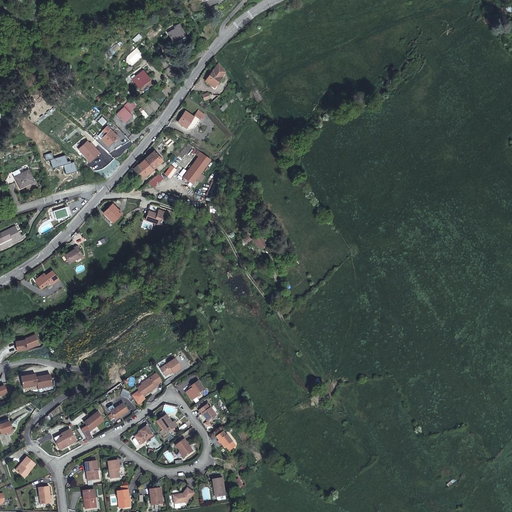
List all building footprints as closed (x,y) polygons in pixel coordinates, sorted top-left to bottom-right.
[(185,35),(179,24),(167,31),(173,42),(185,35)] [(222,76),(226,71),(220,63),(214,70),(206,81),(215,87),(223,77),(222,76)] [(144,71),(133,79),(139,87),(150,79),(144,71)] [(121,105),(114,112),(124,122),(131,115),(121,105)] [(197,108),(195,110),(194,112),(200,116),(201,116),(202,115),(204,113),(197,108)] [(177,119),(185,125),(193,115),(192,114),(184,109),(177,119)] [(194,125),(200,116),(194,112),(192,114),(193,115),(185,125),(184,126),(186,128),(194,125)] [(105,135),(110,130),(107,127),(102,132),(105,135)] [(107,146),(113,140),(117,136),(111,129),(110,130),(105,135),(101,139),(107,146)] [(195,147),(192,144),(181,154),(185,158),(195,147)] [(82,155),(89,162),(99,153),(92,146),(88,150),(86,147),(81,151),(83,154),(82,155)] [(146,160),(154,170),(164,162),(163,161),(165,161),(165,160),(165,158),(160,151),(157,153),(156,152),(146,160)] [(200,159),(185,177),(192,184),(209,167),(213,162),(202,152),(199,156),(201,158),(200,159)] [(135,169),(143,179),(144,178),(147,175),(148,174),(154,170),(146,160),(145,158),(142,160),(144,162),(140,165),(135,169)] [(33,181),(28,170),(14,177),(6,181),(8,186),(16,182),(19,188),(24,186),(24,185),(26,184),(26,185),(33,181)] [(118,206),(114,203),(103,214),(105,217),(106,215),(113,222),(122,213),(116,208),(118,206)] [(52,220),(70,213),(68,206),(50,212),(52,220)] [(159,214),(150,211),(146,220),(156,223),(161,225),(162,222),(163,219),(164,216),(169,218),(171,213),(160,210),(159,214)] [(163,219),(162,222),(161,225),(156,223),(155,226),(160,228),(164,226),(165,223),(168,221),(169,218),(164,216),(163,219)] [(20,237),(15,226),(0,233),(0,242),(11,237),(13,240),(20,237)] [(261,249),(268,243),(260,232),(253,238),(253,239),(261,249)] [(85,255),(78,245),(74,248),(75,249),(72,251),(67,254),(70,258),(68,259),(72,264),(77,260),(81,257),(85,255)] [(60,280),(53,272),(50,275),(51,275),(48,278),(47,277),(46,275),(40,279),(42,281),(38,283),(43,290),(52,283),(53,285),(60,280)] [(83,295),(81,292),(74,297),(76,300),(83,295)] [(33,334),(25,338),(25,339),(23,339),(23,338),(13,340),(14,350),(24,348),(37,343),(33,334)] [(165,377),(172,372),(174,374),(181,369),(174,359),(160,369),(165,377)] [(156,373),(153,376),(158,384),(162,382),(156,373)] [(26,377),(19,378),(21,388),(35,385),(34,378),(34,377),(33,374),(25,376),(26,377)] [(42,377),(34,378),(35,385),(36,388),(50,385),(48,374),(41,375),(42,377)] [(153,376),(150,378),(151,380),(143,385),(137,388),(143,397),(156,388),(155,387),(158,384),(153,376)] [(197,395),(204,390),(197,381),(191,386),(192,388),(185,393),(191,401),(198,396),(197,395)] [(112,415),(115,420),(128,412),(123,403),(114,409),(113,410),(110,412),(112,415)] [(199,410),(203,416),(207,422),(214,417),(215,417),(210,409),(209,410),(206,406),(199,410)] [(98,413),(85,423),(91,431),(104,421),(98,413)] [(172,423),(166,415),(158,421),(167,434),(174,429),(170,424),(172,423)] [(7,419),(0,421),(0,435),(7,433),(11,431),(12,431),(7,419)] [(146,427),(140,432),(141,433),(139,434),(134,437),(135,439),(133,440),(133,442),(135,445),(136,446),(139,444),(140,445),(153,436),(146,427)] [(64,439),(56,443),(59,448),(60,450),(76,441),(74,438),(70,430),(62,434),(64,439)] [(225,435),(222,432),(215,437),(224,448),(232,442),(225,434),(225,435)] [(54,438),(56,443),(64,439),(62,434),(54,438)] [(192,452),(184,440),(175,446),(184,458),(192,452)] [(23,465),(17,471),(19,473),(24,477),(35,465),(34,463),(28,458),(22,464),(23,465)] [(84,463),(85,472),(86,472),(87,478),(90,480),(98,479),(95,462),(84,463)] [(107,463),(109,479),(118,478),(117,470),(119,470),(118,462),(107,463)] [(238,488),(243,486),(238,478),(234,481),(238,488)] [(224,501),(223,497),(221,480),(212,481),(213,489),(214,489),(215,498),(215,501),(216,502),(224,501)] [(50,503),(48,486),(38,488),(40,505),(50,503)] [(185,505),(193,493),(186,488),(182,495),(181,495),(179,496),(179,495),(172,496),(173,505),(183,503),(185,505)] [(161,504),(159,489),(148,490),(151,505),(161,504)] [(95,508),(93,490),(83,492),(83,499),(85,499),(86,509),(95,508)] [(116,493),(118,505),(121,505),(121,509),(129,508),(127,491),(120,492),(116,493)]
